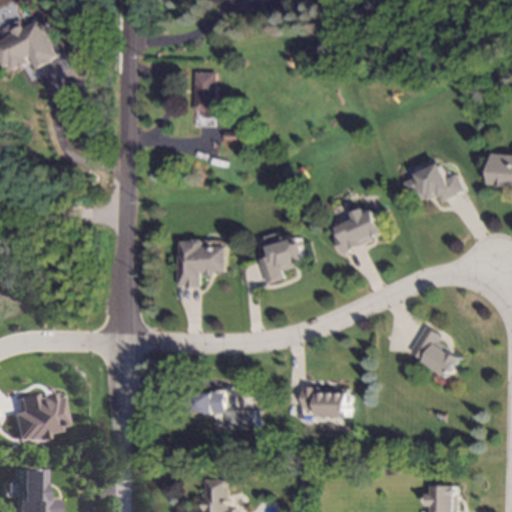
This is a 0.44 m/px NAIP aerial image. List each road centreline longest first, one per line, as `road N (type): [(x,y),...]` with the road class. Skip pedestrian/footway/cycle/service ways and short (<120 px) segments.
road 1 (tertiary): [(120,511),(128,0)]
road 2 (residential): [(123,345),(264,345),(314,334),(423,284),(492,271),(511,321)]
road 3 (residential): [(123,345),(26,342),(0,350)]
